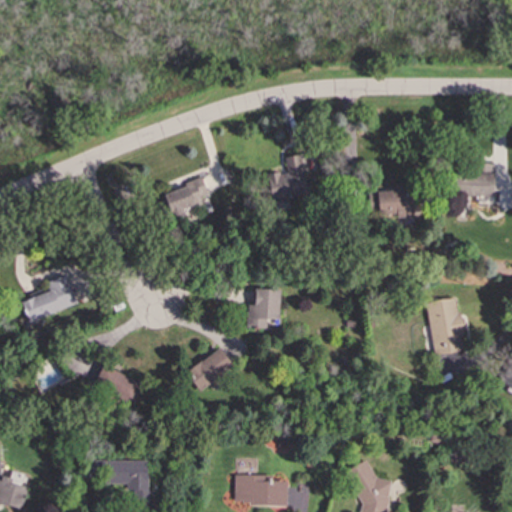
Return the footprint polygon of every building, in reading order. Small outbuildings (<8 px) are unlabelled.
[(453,195),(492,197),(493,163),(477,163),(477,174),(454,173),(453,195)] [(211,210),(201,179),(158,193),(167,224),(211,210)] [(414,215),(414,189),(367,191),(368,217),(414,215)] [(76,303),(65,274),(44,282),(48,291),(19,302),(27,323),(76,303)] [(279,289),(254,288),(253,305),(246,305),(245,327),(278,328),(279,289)] [(432,354),(463,350),(457,297),(425,301),(432,354)] [(186,371),(200,389),(232,364),(218,346),(186,371)] [(498,382),(511,388),(511,359),(508,358),(498,382)] [(133,403),(142,381),(100,366),(92,388),(133,403)] [(147,459),(91,461),(91,476),(106,476),(106,484),(126,483),(126,491),(133,491),(133,500),(148,500),(147,459)] [(384,511),(387,496),(387,495),(390,480),(374,477),(365,459),(348,468),(346,476),(361,504),(359,511),(384,511)] [(0,504),(21,508),(25,486),(20,485),(22,475),(15,474),(14,478),(0,476),(0,504)] [(270,475),(233,474),(232,504),(285,505),(285,480),(270,480),(270,475)]
